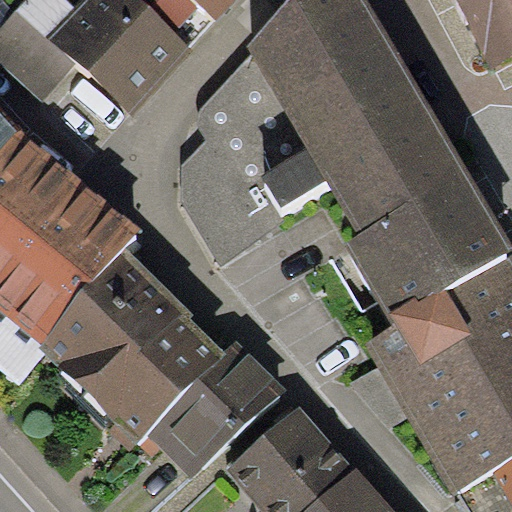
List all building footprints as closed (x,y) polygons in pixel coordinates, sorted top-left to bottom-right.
[(128,109),(182,49),(128,0),(97,0),(76,21),(54,0),(42,0),(32,11),(27,7),(20,18),(76,68),(89,80),(93,77),(128,109)] [(128,0),(182,49),(226,0),(128,0)] [(402,337),(508,272),(346,0),(308,0),(255,58),(333,191),(369,250),(362,255),(361,253),(354,259),(402,337)] [(511,0),(444,0),(479,74),(511,58),(511,0)] [(0,53),(48,98),(76,68),(20,18),(0,40),(0,53)] [(333,191),(255,58),(207,108),(200,128),(212,147),(184,177),(184,209),(209,251),(274,210),(280,222),(333,191)] [(45,351),(50,355),(123,267),(139,247),(23,149),(0,124),(0,365),(19,382),(45,351)] [(152,437),(219,369),(181,328),(183,326),(123,267),(50,355),(141,448),(152,437)] [(511,279),(508,272),(402,337),(375,353),(390,377),(371,388),(390,419),(409,408),(420,432),(422,431),(465,501),(511,474),(511,279)] [(278,401),(233,356),(219,369),(152,437),(195,478),(278,401)] [(263,511),(316,511),(350,483),(291,415),(277,427),(283,434),(233,477),(263,511)] [(511,511),(511,474),(465,501),(471,511),(511,511)] [(375,511),(350,483),(316,511),(375,511)]
